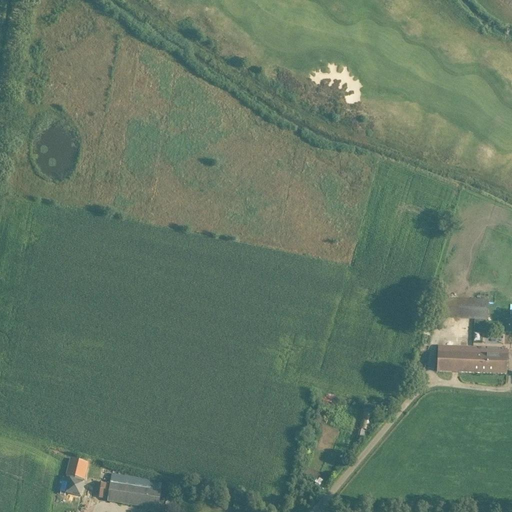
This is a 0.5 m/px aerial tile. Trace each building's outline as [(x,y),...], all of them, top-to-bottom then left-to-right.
[(439,318),(488,320),(488,301),(440,299),(439,318)] [(437,372),(473,374),(473,348),(438,347),(437,372)] [(473,348),(473,374),(506,375),(507,349),(473,348)] [(332,402),(333,397),(315,393),(314,398),(319,399),(319,401),(324,402),(324,400),(332,402)] [(299,460),(291,489),(303,492),(311,463),(299,460)] [(67,475),(62,493),(79,497),(82,484),(81,483),(82,479),(83,480),(87,464),(73,461),(70,475),(67,475)] [(108,500),(108,502),(155,509),(159,483),(112,476),(111,485),(101,483),(99,498),(108,500)]
